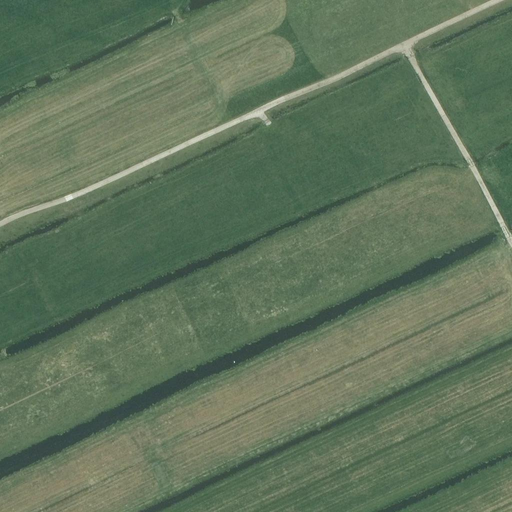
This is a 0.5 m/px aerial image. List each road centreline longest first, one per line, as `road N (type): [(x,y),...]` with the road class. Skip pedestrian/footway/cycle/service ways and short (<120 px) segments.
road 1 (track): [(0,221),(404,45)]
road 2 (track): [(511,241),(404,45),(500,0)]
road 3 (track): [(357,511),(511,439)]
